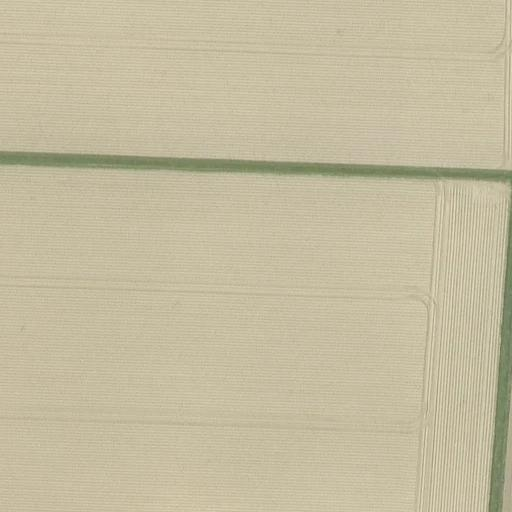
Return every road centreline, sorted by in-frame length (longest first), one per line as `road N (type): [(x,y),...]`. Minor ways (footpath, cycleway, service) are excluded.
road 1 (track): [(0,153),(504,179)]
road 2 (track): [(504,179),(484,511)]
